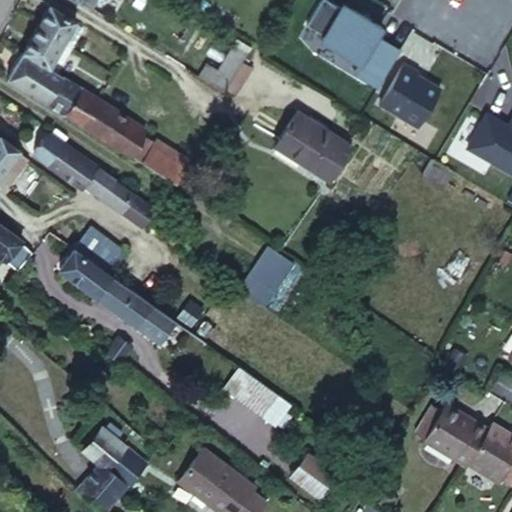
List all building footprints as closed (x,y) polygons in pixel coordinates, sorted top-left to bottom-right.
[(380,89),(406,48),(330,0),(323,0),(299,37),(380,89)] [(64,44),(66,41),(76,25),(78,21),(52,5),(39,26),(38,28),(64,44)] [(83,29),(76,25),(66,41),(73,45),(83,29)] [(38,28),(23,53),(49,69),(64,44),(38,28)] [(242,39),(234,52),(248,60),(256,48),(242,39)] [(234,52),(212,87),(226,95),(229,91),(246,64),(248,60),(234,52)] [(48,70),(49,69),(23,53),(6,79),(45,104),(62,78),(48,70)] [(444,87),(404,63),(380,107),(421,128),(444,87)] [(246,64),(229,91),(240,99),(258,72),(246,64)] [(81,91),(62,78),(45,104),(65,116),(81,91)] [(129,156),(140,138),(144,131),(81,91),(65,116),(129,156)] [(511,116),(510,121),(489,108),(469,147),(511,171),(511,116)] [(293,109),(271,144),(329,179),(349,143),(293,109)] [(0,176),(17,152),(19,149),(0,136),(0,176)] [(103,173),(53,137),(37,159),(87,195),(91,191),(103,173)] [(152,145),(140,138),(129,156),(140,163),(150,149),(152,145)] [(173,163),(150,149),(140,163),(163,178),(173,163)] [(0,176),(0,187),(7,192),(28,159),(17,152),(0,176)] [(163,178),(175,185),(184,170),(173,163),(163,178)] [(103,173),(91,191),(147,231),(160,213),(158,211),(140,198),(103,173)] [(0,256),(7,262),(16,250),(20,243),(20,239),(15,235),(0,224),(0,256)] [(62,224),(55,235),(76,250),(84,239),(62,224)] [(84,239),(76,250),(106,273),(123,250),(93,228),(84,239)] [(34,255),(20,243),(16,250),(7,262),(21,273),(34,255)] [(106,273),(76,250),(60,270),(137,327),(153,307),(111,276),(106,273)] [(210,270),(222,278),(230,266),(219,258),(210,270)] [(230,266),(222,278),(236,288),(250,269),(235,259),(230,266)] [(250,269),(236,288),(263,308),(277,288),(250,269)] [(160,345),(176,324),(153,307),(137,327),(160,345)] [(110,357),(122,367),(134,351),(122,342),(110,357)] [(122,367),(112,360),(104,369),(114,377),(122,367)] [(511,403),(511,371),(495,365),(484,393),(511,403)] [(255,384),(239,371),(223,392),(261,420),(276,399),(255,384)] [(423,444),(464,468),(466,465),(487,432),(446,406),(442,414),(432,408),(415,435),(425,441),(423,444)] [(99,459),(127,482),(130,484),(148,461),(105,425),(86,448),(99,459)] [(511,441),(490,427),(487,432),(466,465),(498,484),(499,482),(511,462),(511,441)] [(204,448),(179,481),(217,511),(260,511),(267,505),(252,493),(256,488),(204,448)] [(307,450),(288,474),(317,496),(335,472),(307,450)] [(99,459),(77,485),(90,495),(105,508),(121,490),(127,482),(99,459)] [(511,462),(499,482),(509,488),(511,482),(511,462)] [(378,487),(371,499),(385,509),(392,497),(378,487)]
